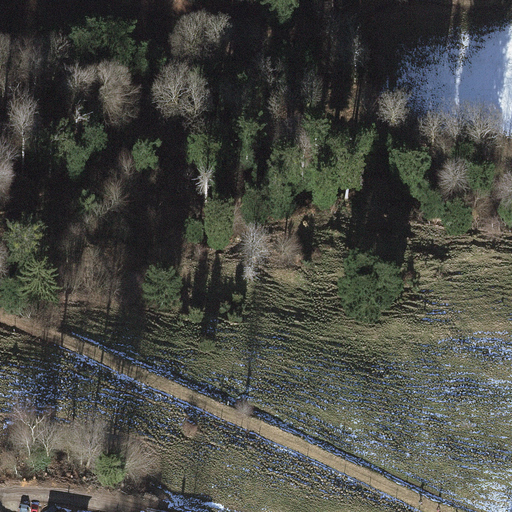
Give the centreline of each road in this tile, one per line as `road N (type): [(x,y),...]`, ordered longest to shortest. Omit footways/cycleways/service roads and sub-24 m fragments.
road 1 (track): [(434,511),(0,314)]
road 2 (track): [(383,8),(321,36),(143,0)]
road 3 (track): [(129,511),(0,496)]
